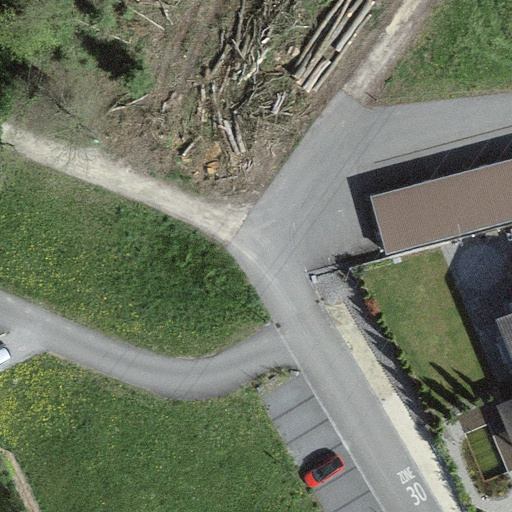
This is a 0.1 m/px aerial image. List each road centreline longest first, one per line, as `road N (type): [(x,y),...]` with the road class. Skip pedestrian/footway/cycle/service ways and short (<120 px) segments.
road 1 (track): [(254,241),(423,0)]
road 2 (track): [(254,241),(0,134)]
